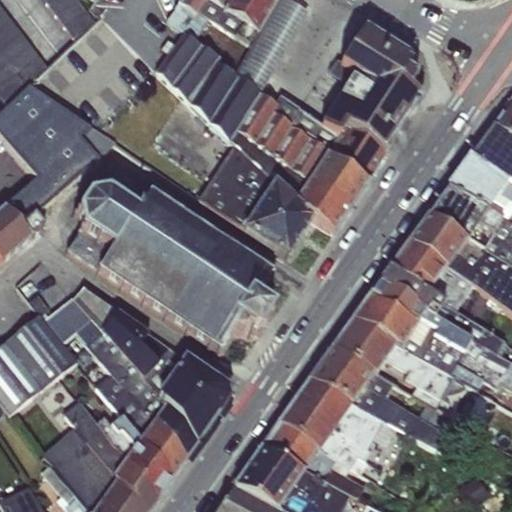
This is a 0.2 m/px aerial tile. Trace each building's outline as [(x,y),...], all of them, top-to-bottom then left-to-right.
[(0,0),(0,94),(6,102),(51,68),(0,0)] [(46,0),(79,38),(101,20),(83,0),(46,0)] [(223,15),(231,0),(182,0),(176,7),(194,21),(206,4),(223,15)] [(275,0),(231,0),(223,15),(257,37),(275,0)] [(232,153),(197,203),(281,260),(309,219),(330,234),(385,153),(380,149),(418,93),(405,84),(417,66),(358,26),(333,63),(349,73),(315,123),(344,143),(340,149),(184,43),(155,86),(236,141),(238,137),(304,181),(294,196),(232,153)] [(511,103),(509,105),(491,129),(511,143),(511,103)] [(511,143),(491,129),(469,161),(511,187),(511,143)] [(511,187),(469,161),(461,173),(511,207),(511,187)] [(504,226),(511,212),(511,207),(461,173),(446,193),(504,226)] [(136,218),(149,198),(119,179),(106,198),(136,218)] [(511,231),(504,226),(446,193),(428,219),(511,273),(511,231)] [(136,218),(106,198),(86,201),(76,217),(79,235),(79,237),(109,257),(96,276),(95,277),(216,357),(219,357),(236,331),(254,344),(270,319),(252,307),(269,281),(269,278),(149,198),(136,218)] [(0,266),(32,242),(5,208),(0,212),(0,266)] [(511,317),(511,273),(428,219),(408,247),(485,297),(511,317)] [(79,237),(79,235),(65,255),(96,276),(109,257),(79,237)] [(485,302),(485,297),(408,247),(389,274),(454,315),(461,299),(478,312),(485,302)] [(503,347),(454,315),(389,274),(378,289),(495,359),(503,347)] [(511,369),(495,359),(378,289),(352,326),(462,390),(468,393),(474,382),(492,393),(495,390),(511,399),(511,369)] [(161,410),(194,450),(227,403),(225,392),(82,294),(72,303),(100,337),(161,410)] [(451,412),(462,390),(352,326),(330,353),(376,379),(383,366),(405,378),(402,384),(415,392),(408,401),(433,416),(438,407),(451,412)] [(148,428),(161,410),(100,337),(84,351),(108,379),(95,390),(80,372),(62,385),(78,406),(62,419),(72,432),(108,480),(120,465),(131,451),(148,428)] [(392,389),(376,379),(330,353),(309,385),(406,440),(440,458),(446,442),(382,402),(392,389)] [(398,455),(406,440),(309,385),(292,407),(359,450),(366,437),(398,455)] [(380,462),(359,450),(292,407),(277,429),(347,474),(370,485),(380,462)] [(148,428),(182,466),(194,450),(161,410),(148,428)] [(131,451),(171,482),(182,466),(148,428),(131,451)] [(344,480),(347,474),(277,429),(261,453),(346,501),(355,506),(363,492),(344,480)] [(56,446),(110,511),(137,511),(108,480),(72,432),(56,446)] [(110,511),(56,446),(40,460),(49,470),(81,511),(110,511)] [(120,465),(156,502),(171,482),(131,451),(120,465)] [(339,511),(346,501),(261,453),(233,492),(270,511),(339,511)] [(149,511),(156,502),(120,465),(108,480),(137,511),(149,511)] [(81,511),(49,470),(39,476),(60,501),(53,506),(59,511),(81,511)] [(40,511),(27,492),(0,507),(0,511),(40,511)] [(270,511),(233,492),(219,511),(270,511)]
